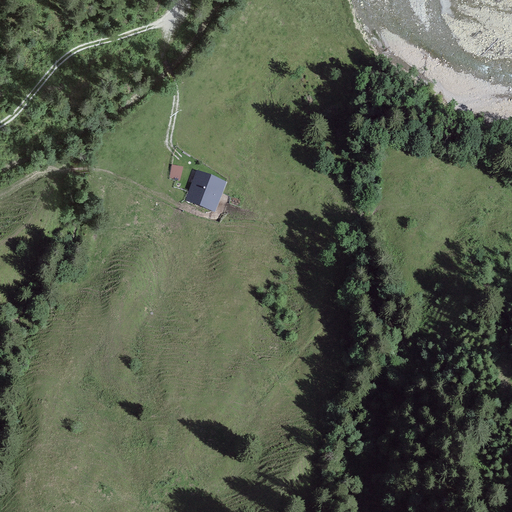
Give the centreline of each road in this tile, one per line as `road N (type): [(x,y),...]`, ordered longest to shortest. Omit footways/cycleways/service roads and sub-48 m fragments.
road 1 (track): [(173,14),(72,52),(0,124)]
road 2 (track): [(189,167),(168,138),(176,91),(163,52),(173,14)]
